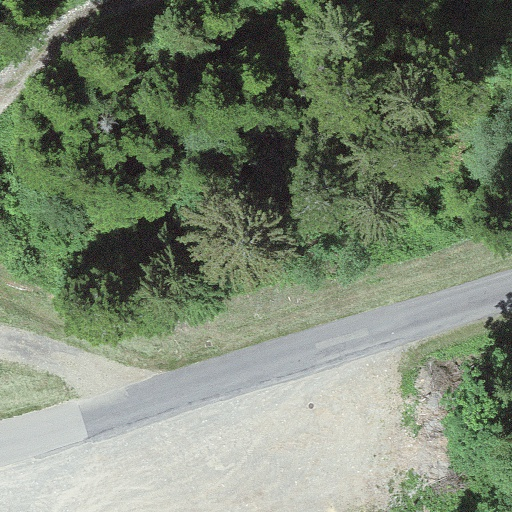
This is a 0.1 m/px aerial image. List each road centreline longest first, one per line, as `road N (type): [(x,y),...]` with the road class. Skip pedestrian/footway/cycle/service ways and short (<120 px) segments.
road 1 (tertiary): [(0,446),(511,289)]
road 2 (track): [(154,402),(110,371),(0,340)]
road 3 (track): [(0,88),(83,13),(111,0)]
